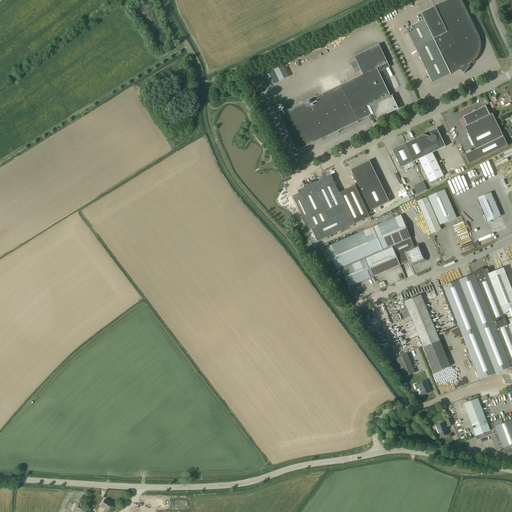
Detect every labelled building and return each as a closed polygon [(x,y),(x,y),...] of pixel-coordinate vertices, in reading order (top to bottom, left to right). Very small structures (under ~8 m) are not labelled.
[(442,21),(435,7),(421,13),(424,20),(406,29),(433,83),(451,74),(450,72),(458,68),(464,73),(464,74),(470,66),(467,64),(471,62),(473,59),(476,56),(477,53),(478,50),(479,46),(479,42),(478,38),(477,37),(477,36),(470,22),(471,21),(468,15),(467,15),(464,10),(442,21)] [(385,30),(397,24),(390,11),(378,17),(385,30)] [(388,63),(379,45),(354,57),(363,74),(279,115),(297,151),(373,114),(376,120),(385,116),(384,113),(389,111),(390,110),(391,109),(392,108),(392,107),(392,106),(393,104),(392,103),(392,102),(390,97),(392,96),(391,96),(390,97),(389,96),(390,95),(377,68),(388,63)] [(257,90),(268,86),(264,74),(252,78),(257,90)] [(511,100),(511,91),(501,97),(498,99),(497,95),(492,97),(495,104),(500,101),(502,100),(505,105),(511,100)] [(490,115),(486,106),(463,117),(467,126),(465,127),(476,150),(465,155),(469,164),(508,146),(492,114),(490,115)] [(424,135),(406,144),(415,162),(419,160),(430,183),(444,176),(433,153),(446,147),(437,128),(430,132),(431,134),(430,135),(429,136),(429,137),(424,135)] [(406,144),(392,150),(401,168),(415,162),(406,144)] [(389,202),(369,161),(351,170),(371,211),(389,202)] [(331,175),(312,184),(325,211),(329,220),(311,229),(317,242),(370,217),(355,186),(339,193),(333,180),(331,175)] [(458,177),(447,182),(453,194),(464,190),(458,177)] [(299,191),(300,193),(293,196),(309,230),(311,229),(329,220),(325,211),(312,184),(304,188),(299,191)] [(457,218),(445,190),(417,202),(431,234),(441,230),(439,225),(457,218)] [(501,216),(491,193),(478,199),(488,222),(501,216)] [(390,209),(410,200),(408,197),(389,206),(390,209)] [(402,204),(405,209),(416,204),(414,199),(402,204)] [(414,248),(401,216),(322,249),(328,263),(333,261),(337,271),(341,269),(349,287),(409,261),(411,266),(425,260),(419,246),(414,248)] [(511,367),(511,289),(504,268),(490,274),(488,269),(484,271),(483,269),(472,273),(473,275),(443,287),(480,380),(511,367)] [(450,366),(421,295),(405,302),(424,348),(434,373),(450,366)] [(365,321),(374,317),(371,308),(361,312),(365,321)] [(404,319),(409,317),(405,308),(400,309),(404,319)] [(415,373),(408,354),(397,359),(404,377),(415,373)] [(427,381),(418,384),(420,389),(419,389),(421,392),(421,391),(423,395),(430,392),(428,386),(428,385),(427,381)] [(478,399),(464,404),(474,429),(476,436),(490,431),(488,424),(478,399)] [(454,425),(451,418),(446,420),(449,427),(454,425)] [(501,419),(493,422),(490,423),(501,450),(503,449),(506,456),(511,456),(511,420),(503,424),(501,419)] [(448,434),(444,423),(436,426),(441,437),(448,434)] [(109,502),(105,499),(100,506),(105,510),(103,511),(111,511),(115,508),(108,503),(109,502)]
